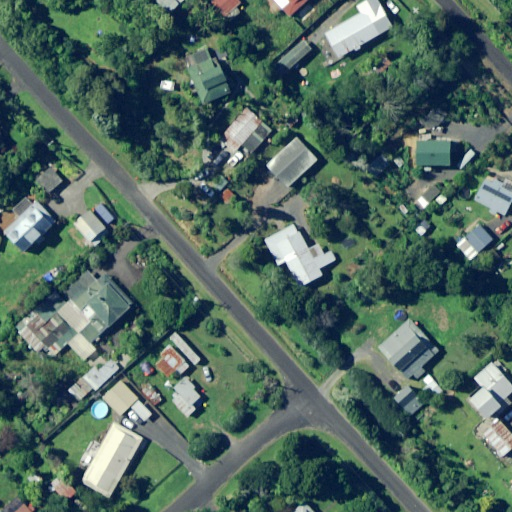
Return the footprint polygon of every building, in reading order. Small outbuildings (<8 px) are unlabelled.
[(185,0),(155,0),(170,15),(185,0)] [(240,2),(237,0),(213,0),(211,2),(224,16),(240,2)] [(307,0),(273,0),(289,17),(307,0)] [(393,27),(377,0),(367,0),(357,6),(361,13),(325,34),(339,58),(393,27)] [(212,59),(201,35),(177,45),(187,68),(203,105),(216,100),(218,105),(233,99),(216,58),(212,59)] [(310,51),(299,38),(287,47),(291,52),(273,68),(280,77),(310,51)] [(175,81),(161,78),(159,89),(173,92),(175,81)] [(447,113),(433,105),(426,117),(439,126),(447,113)] [(272,130),(246,108),(219,140),(234,152),(245,140),(256,149),(272,130)] [(317,159),(297,138),(266,166),(286,187),(317,159)] [(431,171),(431,166),(450,167),(450,153),(457,153),(457,141),(417,140),(416,166),(424,166),(424,171),(431,171)] [(62,182),(48,167),(35,180),(49,194),(62,182)] [(220,173),(210,184),(219,193),(229,182),(220,173)] [(495,217),(497,213),(503,216),(511,200),(511,186),(489,174),(474,200),(490,209),(488,213),(495,217)] [(228,187),(218,197),(226,205),(237,195),(228,187)] [(462,187),(456,193),(466,203),(472,197),(462,187)] [(55,221),(27,194),(11,210),(19,218),(4,233),(24,253),(55,221)] [(429,203),(422,196),(411,207),(419,214),(429,203)] [(107,231),(89,210),(73,224),(91,245),(107,231)] [(420,221),(412,228),(421,237),(428,231),(420,221)] [(309,250),(295,224),(265,240),(278,265),(286,261),(300,287),(322,275),(319,269),(335,260),(331,251),(324,255),(318,244),(309,250)] [(492,240),(479,226),(457,246),(470,261),(492,240)] [(219,240),(209,231),(202,239),(212,248),(219,240)] [(99,334),(89,323),(98,316),(110,329),(133,309),(104,276),(96,283),(87,272),(59,296),(55,292),(14,328),(36,353),(45,345),(54,356),(68,344),(91,370),(77,382),(82,387),(74,394),(79,401),(94,388),(96,390),(128,362),(115,348),(103,359),(89,343),(99,334)] [(423,372),(420,368),(437,352),(409,321),(379,348),(407,380),(413,374),(417,378),(423,372)] [(169,346),(160,355),(162,358),(155,365),(167,378),(176,370),(180,374),(188,366),(169,346)] [(511,391),(511,386),(492,363),(474,378),(481,386),(468,397),(487,419),(508,401),(505,398),(511,391)] [(442,390),(429,376),(424,380),(428,385),(423,390),(432,400),(442,390)] [(200,397),(184,379),(174,388),(179,395),(172,401),(186,417),(195,410),(191,406),(200,397)] [(153,415),(137,399),(121,381),(103,399),(120,416),(129,406),(145,423),(153,415)] [(422,404),(407,387),(395,398),(410,415),(422,404)] [(66,415),(58,408),(47,422),(56,429),(66,415)] [(511,448),(511,435),(499,421),(483,435),(503,457),(511,448)] [(142,439),(114,423),(81,482),(109,498),(142,439)] [(50,485),(54,488),(53,490),(67,502),(79,489),(64,476),(62,479),(58,476),(50,485)] [(32,511),(35,510),(27,502),(21,508),(16,511),(7,511),(6,511),(32,511)] [(317,511),(316,511),(312,511),(304,502),(293,511),(317,511)]
